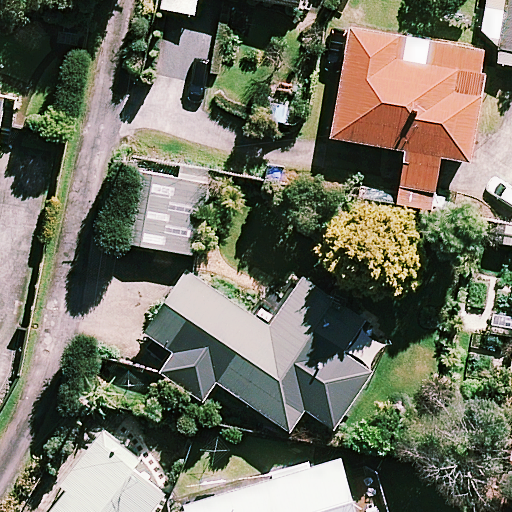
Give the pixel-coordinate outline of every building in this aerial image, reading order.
[(301,0),(163,0),(162,9),(195,15),(197,0),(264,0),(300,7),(301,0)] [(511,0),(488,0),(484,30),(499,48),(497,64),(511,65),(511,0)] [(489,50),(352,28),(334,138),(408,150),(402,190),(435,195),(441,156),(471,161),(489,50)] [(210,174),(149,163),(135,244),(196,255),(210,174)] [(511,222),(488,220),(485,250),(511,252),(511,222)] [(271,326),(186,270),(146,331),(175,351),(161,372),(205,400),(217,381),(292,430),(306,408),(336,427),(378,363),(351,345),(368,319),(304,276),(271,326)] [(150,511),(167,491),(99,438),(59,488),(66,492),(50,511),(150,511)] [(185,505),(186,511),(386,511),(368,451),(185,505)]
